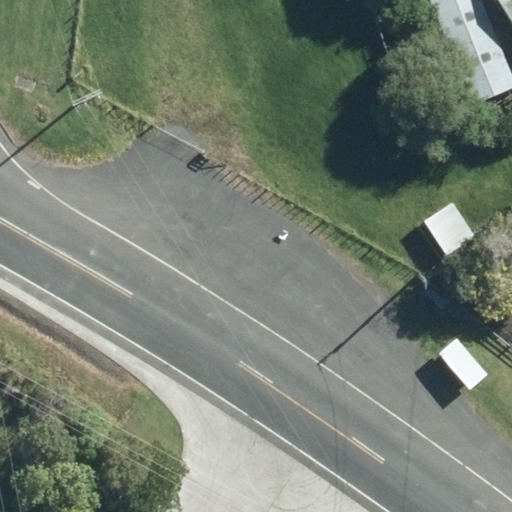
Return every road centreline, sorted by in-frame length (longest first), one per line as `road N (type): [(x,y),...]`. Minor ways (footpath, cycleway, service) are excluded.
road 1 (unclassified): [(0,223),(344,440)]
road 2 (unclassified): [(344,440),(447,511)]
